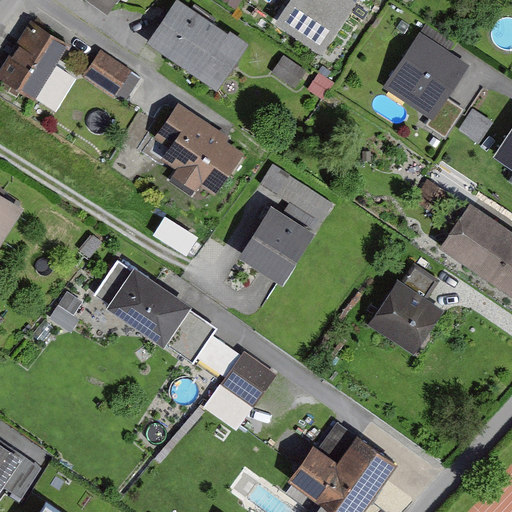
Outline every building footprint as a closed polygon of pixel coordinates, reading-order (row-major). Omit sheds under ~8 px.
[(250,41),(186,0),(179,0),(153,40),(221,85),(250,41)] [(357,0),(291,0),(277,21),(323,54),(360,1),(357,0)] [(69,42),(37,22),(5,73),(37,93),(69,42)] [(472,62),(423,31),(388,85),(437,116),(472,62)] [(145,76),(106,50),(90,73),(129,99),(145,76)] [(219,190),(245,152),(228,141),(231,136),(182,104),(153,147),(183,167),(179,173),(200,187),(204,180),(219,190)] [(511,139),(502,154),(511,160),(511,139)] [(273,187),(296,202),(288,214),(313,230),(321,218),(325,221),(338,201),(278,163),(265,182),(273,187)] [(0,248),(26,209),(0,192),(0,248)] [(511,225),(474,200),(444,244),(511,290),(511,225)] [(288,214),(276,207),(245,255),(285,281),(317,233),(313,230),(288,214)] [(168,344),(170,341),(197,360),(201,355),(216,333),(221,326),(193,307),(195,305),(139,266),(137,268),(124,259),(100,293),(114,302),(112,305),(168,344)] [(418,263),(407,281),(433,298),(445,280),(418,263)] [(407,281),(402,278),(373,321),(419,351),(448,307),(433,298),(407,281)] [(246,354),(216,333),(201,355),(230,376),(246,354)] [(280,373),(248,351),(246,354),(230,376),(227,381),(259,403),(280,373)] [(259,403),(227,381),(209,405),(241,428),(259,403)] [(297,479),(343,511),(364,511),(400,464),(361,436),(343,462),(321,446),(297,479)] [(0,494),(25,458),(0,440),(0,494)] [(68,511),(49,498),(39,511),(68,511)]
